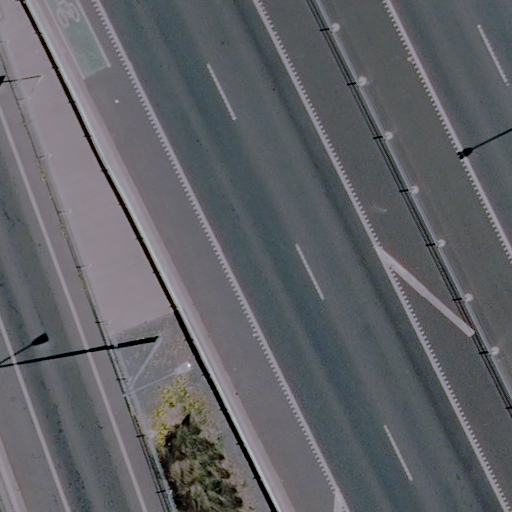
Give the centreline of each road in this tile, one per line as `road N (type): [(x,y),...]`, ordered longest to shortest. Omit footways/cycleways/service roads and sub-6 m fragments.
road 1 (motorway): [(379,511),(134,0)]
road 2 (motorway): [(97,511),(0,247)]
road 3 (motorway): [(457,0),(511,116)]
